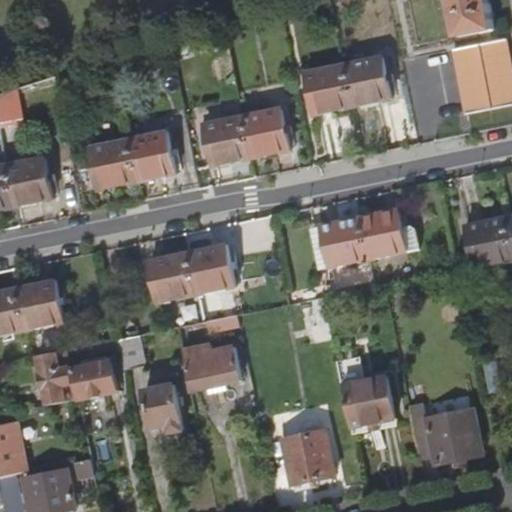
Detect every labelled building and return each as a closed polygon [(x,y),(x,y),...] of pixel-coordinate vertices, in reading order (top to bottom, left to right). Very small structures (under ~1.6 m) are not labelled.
[(489,0),(452,0),(460,37),(496,29),(489,0)] [(511,68),(506,38),(454,49),(466,113),(511,103),(511,68)] [(346,64),(355,106),(394,98),(385,56),(346,64)] [(318,114),(355,106),(346,64),(309,72),(318,114)] [(28,123),(26,94),(0,96),(3,125),(28,123)] [(245,115),(254,157),(293,149),(284,107),(245,115)] [(215,165),(254,157),(245,115),(206,123),(215,165)] [(169,131),(131,139),(140,181),(178,172),(169,131)] [(102,189),(140,181),(131,139),(93,147),(102,189)] [(47,156),(9,164),(17,206),(56,198),(47,156)] [(0,209),(17,206),(9,164),(0,166),(0,209)] [(364,217),(373,260),(412,252),(403,210),(364,217)] [(336,267),(373,260),(364,217),(327,225),(336,267)] [(477,268),(511,260),(511,239),(507,217),(469,225),(477,268)] [(191,252),(200,295),(238,287),(229,245),(191,252)] [(161,303),(200,295),(191,252),(153,260),(161,303)] [(21,289),(30,330),(68,322),(59,281),(21,289)] [(0,336),(30,330),(21,289),(0,293),(0,336)] [(205,321),(180,326),(183,338),(243,325),(241,313),(205,321)] [(87,345),(88,352),(89,354),(121,347),(120,338),(87,345)] [(390,339),(346,348),(350,369),(394,360),(390,339)] [(213,343),(185,349),(193,390),(244,379),(237,347),(215,351),(213,343)] [(87,345),(71,348),(73,355),(88,352),(87,345)] [(40,354),(50,402),(70,398),(67,383),(78,380),(76,371),(73,355),(71,348),(40,354)] [(76,371),(78,380),(81,396),(82,399),(121,390),(114,357),(89,362),(91,368),(76,371)] [(349,384),(357,423),(357,425),(396,416),(388,375),(349,384)] [(175,383),(146,389),(155,428),(170,424),(171,432),(184,429),(175,383)] [(435,458),(437,467),(485,456),(475,410),(428,420),(425,405),(411,408),(422,461),(435,458)] [(327,431),(285,440),(294,484),(336,475),(327,431)] [(80,472),(96,468),(94,456),(78,459),(80,472)] [(73,468),(29,477),(35,511),(53,511),(81,506),(73,468)] [(1,476),(6,498),(7,506),(24,502),(18,473),(1,476)]
